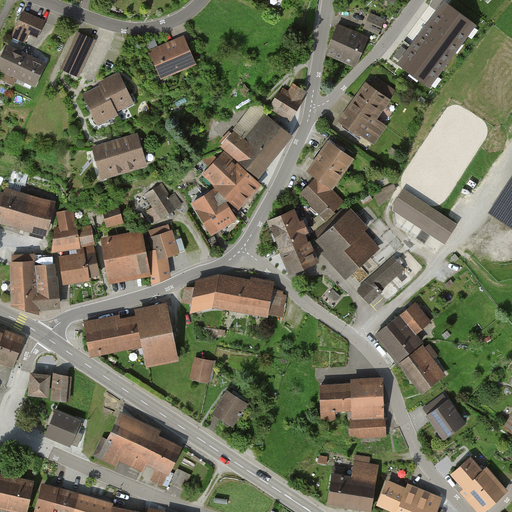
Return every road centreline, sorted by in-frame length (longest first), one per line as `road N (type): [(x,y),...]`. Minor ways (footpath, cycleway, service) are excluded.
road 1 (residential): [(242,251),(381,365),(420,458),(465,511)]
road 2 (primary): [(44,335),(311,511)]
road 3 (tertiary): [(242,251),(158,290),(65,319),(44,335)]
road 4 (residential): [(198,511),(6,433)]
road 5 (residential): [(203,0),(161,28),(122,26),(45,0)]
road 6 (tertiary): [(311,105),(242,251)]
road 7 (residential): [(311,105),(327,102),(421,0)]
